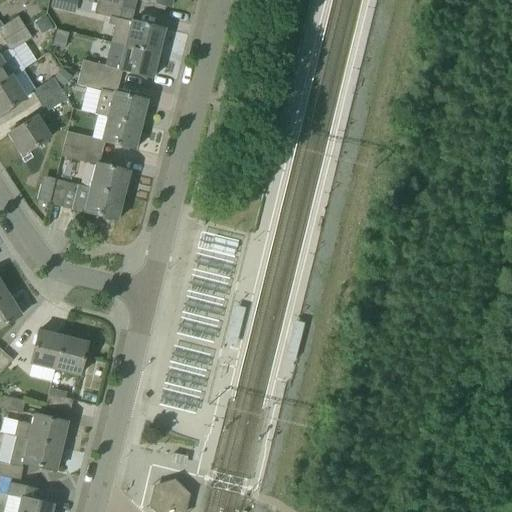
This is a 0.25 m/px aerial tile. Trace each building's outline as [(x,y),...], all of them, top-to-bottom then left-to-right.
[(63,0),(52,0),(50,8),(61,10),(63,0)] [(169,9),(171,0),(97,0),(96,3),(134,13),(137,1),(169,9)] [(111,45),(157,57),(163,31),(131,23),(134,13),(96,3),(93,15),(106,18),(109,19),(107,26),(114,27),(109,45),(111,45)] [(36,23),(34,24),(38,29),(47,31),(53,28),(46,17),(36,23)] [(17,18),(0,28),(0,39),(3,43),(24,30),(17,18)] [(24,30),(3,43),(8,51),(8,53),(10,52),(30,39),(24,30)] [(121,72),(151,80),(157,57),(111,45),(106,67),(82,62),(78,75),(118,85),(121,72)] [(10,52),(8,53),(8,51),(0,56),(0,86),(12,79),(23,72),(10,52)] [(71,78),(61,69),(56,75),(53,78),(63,87),(71,78)] [(105,119),(140,127),(146,102),(115,95),(118,85),(78,75),(76,85),(103,92),(97,117),(105,119)] [(12,79),(0,86),(0,115),(25,99),(12,79)] [(52,79),(31,93),(38,104),(59,91),(52,79)] [(44,114),(66,101),(59,91),(38,104),(44,114)] [(50,139),(37,117),(7,136),(20,158),(50,139)] [(105,119),(100,142),(106,144),(134,151),(140,127),(105,119)] [(67,133),(64,146),(88,152),(92,139),(67,133)] [(88,152),(64,146),(61,158),(85,164),(88,152)] [(128,173),(100,167),(94,165),(88,190),(122,198),(128,173)] [(73,202),(71,211),(116,222),(122,198),(88,190),(55,182),(49,206),(61,208),(63,200),(73,202)] [(0,328),(20,316),(6,295),(0,299),(0,328)] [(244,308),(235,306),(226,342),(235,344),(244,308)] [(303,323),(294,321),(285,358),(294,360),(303,323)] [(29,366),(54,372),(62,338),(37,332),(29,366)] [(62,338),(54,372),(78,378),(86,344),(62,338)] [(0,355),(0,373),(11,362),(2,353),(0,355)] [(205,355),(188,354),(187,373),(204,375),(205,355)] [(72,401),(48,395),(47,395),(44,408),(69,414),(72,401)] [(0,396),(0,409),(21,416),(24,403),(0,396)] [(66,424),(33,416),(30,426),(18,423),(15,438),(60,449),(66,424)] [(0,477),(20,481),(23,465),(54,473),(60,449),(15,438),(8,466),(0,464),(0,477)] [(148,506),(154,511),(183,511),(188,494),(173,479),(153,485),(148,506)] [(21,500),(18,511),(49,511),(50,507),(32,502),(35,490),(10,484),(7,497),(21,500)]
